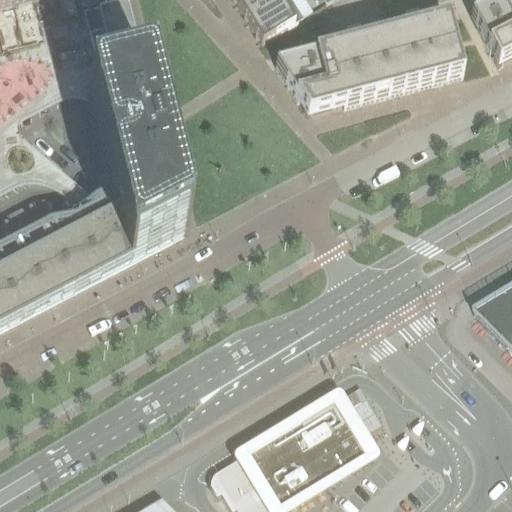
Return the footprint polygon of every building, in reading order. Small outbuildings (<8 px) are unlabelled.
[(8,0),(0,0),(0,18),(12,15),(8,0)] [(30,0),(8,0),(12,15),(33,10),(30,0)] [(52,0),(30,0),(33,10),(54,5),(52,0)] [(120,0),(96,0),(102,23),(103,23),(125,17),(120,0)] [(230,0),(237,11),(254,0),(230,0)] [(254,0),(237,11),(249,30),(290,5),(287,0),(254,0)] [(319,0),(325,9),(332,5),(329,0),(319,0)] [(261,49),(302,24),(290,5),(249,30),(261,49)] [(103,23),(102,23),(81,28),(87,49),(130,38),(125,17),(103,23)] [(511,21),(481,38),(478,31),(476,32),(489,58),(497,53),(503,65),(511,60),(511,21)] [(416,34),(418,40),(332,63),(330,57),(275,71),(297,108),(306,123),(343,113),(462,82),(447,26),(416,34)] [(136,60),(130,38),(87,49),(92,71),(136,60)] [(0,332),(127,266),(180,238),(181,237),(181,236),(144,91),(101,102),(86,106),(107,189),(0,245),(0,332)] [(511,298),(474,322),(511,359),(511,357),(511,298)] [(209,488),(209,493),(216,504),(221,502),(226,511),(287,511),(296,507),(299,511),(323,496),(321,492),(366,464),(363,458),(376,450),(370,439),(382,432),(359,393),(333,409),(332,408),(323,413),(322,412),(321,410),(314,415),(315,417),(316,418),(286,436),(284,433),(242,459),(243,462),(213,481),(211,484),(209,488)]
